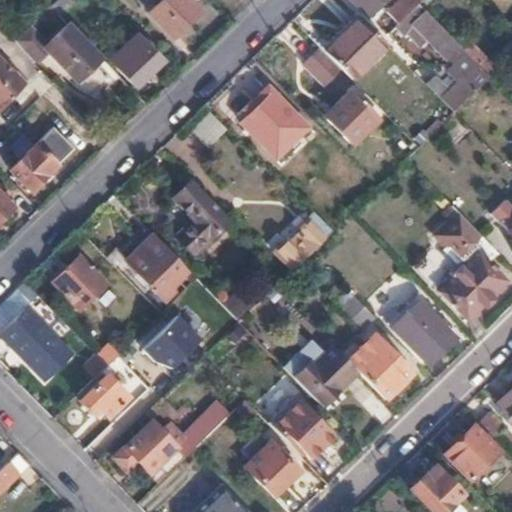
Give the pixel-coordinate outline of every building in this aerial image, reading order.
[(68,0),(59,0),(50,8),(59,17),(73,5),(68,0)] [(186,0),(163,0),(151,13),(174,36),(198,13),(197,11),(186,0)] [(351,0),(367,16),(382,0),(351,0)] [(417,4),(413,0),(396,0),(385,11),(397,23),(403,18),(417,4)] [(457,45),(417,4),(403,18),(408,22),(443,58),(457,45)] [(359,16),(323,50),(353,81),(388,46),(359,16)] [(397,23),(385,35),(390,40),(408,22),(403,18),(397,23)] [(77,83),(101,60),(68,27),(45,48),(29,29),(26,31),(15,42),(33,60),(36,64),(48,52),(77,83)] [(136,36),(111,59),(136,86),(161,62),(136,36)] [(463,51),(473,62),(482,53),(472,42),(463,51)] [(425,83),(453,112),(488,78),(473,62),(463,51),(460,49),(454,56),(459,61),(447,71),(457,81),(448,90),(434,75),(425,83)] [(318,52),(304,67),(322,84),(335,70),(318,52)] [(0,108),(23,86),(2,64),(0,65),(0,108)] [(255,107),(239,123),(275,158),(306,128),(267,88),(252,103),(255,107)] [(349,93),(325,116),(352,143),(374,120),(349,93)] [(207,115),(192,130),(208,145),(222,130),(207,115)] [(53,130),(11,172),(30,191),(71,150),(53,130)] [(229,219),(192,180),(173,199),(193,220),(177,236),(193,254),(229,219)] [(0,196),(0,220),(12,209),(4,200),(8,196),(4,192),(0,197),(0,196)] [(490,216),(507,234),(511,238),(511,209),(504,202),(490,216)] [(493,248),(458,213),(436,237),(465,267),(461,271),(457,267),(448,276),(452,281),(439,294),(465,321),(476,309),(504,282),(489,267),(482,259),(493,248)] [(332,231),(315,214),(288,241),(285,239),(273,250),(274,254),(291,271),(310,253),(332,231)] [(188,271),(152,234),(125,260),(164,300),(176,289),(173,285),(188,271)] [(432,244),(413,266),(435,286),(455,264),(432,244)] [(482,259),(489,267),(500,256),(493,248),(482,259)] [(78,258),(51,284),(78,310),(104,284),(78,258)] [(233,300),(247,309),(266,280),(252,271),(233,300)] [(373,317),(348,291),(338,302),(362,327),(373,317)] [(416,302),(390,328),(427,365),(453,340),(416,302)] [(24,310),(0,333),(0,335),(44,380),(69,355),(24,310)] [(172,311),(140,345),(168,370),(200,336),(172,311)] [(356,371),(385,400),(409,375),(373,337),(348,362),(356,371)] [(285,370),(321,407),(356,371),(348,362),(333,347),(325,355),(313,343),(285,370)] [(106,377),(79,403),(92,415),(98,409),(108,418),(127,400),(106,377)] [(379,423),(390,413),(357,377),(346,387),(379,423)] [(511,388),(500,401),(497,404),(511,418),(511,388)] [(306,458),(331,435),(295,396),(266,423),(299,457),(302,454),(306,458)] [(133,460),(157,485),(197,447),(230,415),(215,401),(171,444),(148,421),(111,458),(123,470),(133,460)] [(487,415),(478,425),(492,439),(502,430),(487,415)] [(472,429),(445,456),(469,480),(496,453),(472,429)] [(0,445),(0,465),(11,456),(1,444),(0,445)] [(268,444),(244,467),(271,495),(294,471),(268,444)] [(17,454),(0,470),(0,493),(28,466),(17,454)] [(432,468),(408,491),(428,511),(444,511),(460,497),(432,468)] [(241,511),(220,490),(197,511),(241,511)]
